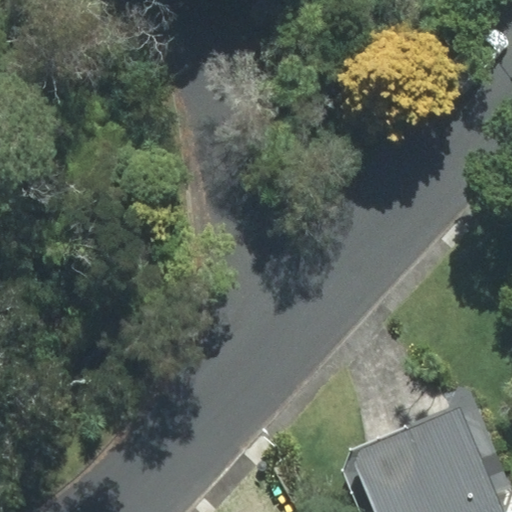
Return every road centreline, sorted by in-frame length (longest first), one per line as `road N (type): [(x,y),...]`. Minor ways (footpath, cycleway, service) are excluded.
road 1 (residential): [(303,314),(242,141),(204,65),(149,0)]
road 2 (residential): [(303,314),(511,97)]
road 3 (residential): [(113,511),(303,314)]
